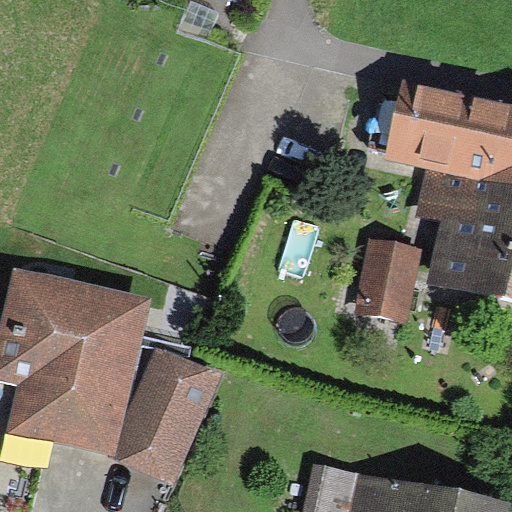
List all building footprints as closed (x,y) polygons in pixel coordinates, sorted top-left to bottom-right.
[(511,312),(511,128),(414,109),(399,186),(443,195),(423,295),(511,312)] [(408,261),(371,254),(360,311),(397,318),(408,261)] [(115,464),(147,315),(14,287),(0,351),(0,385),(21,390),(10,441),(115,464)] [(174,497),(220,385),(160,360),(113,472),(174,497)] [(499,511),(316,466),(304,511),(499,511)]
